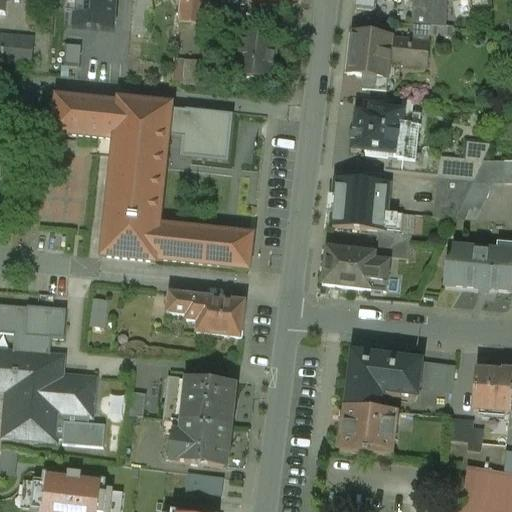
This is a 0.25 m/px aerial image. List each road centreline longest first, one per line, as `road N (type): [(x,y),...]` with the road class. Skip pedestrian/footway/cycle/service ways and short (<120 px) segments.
road 1 (residential): [(322,0),(286,318)]
road 2 (residential): [(286,318),(511,334)]
road 3 (residential): [(286,318),(262,511)]
